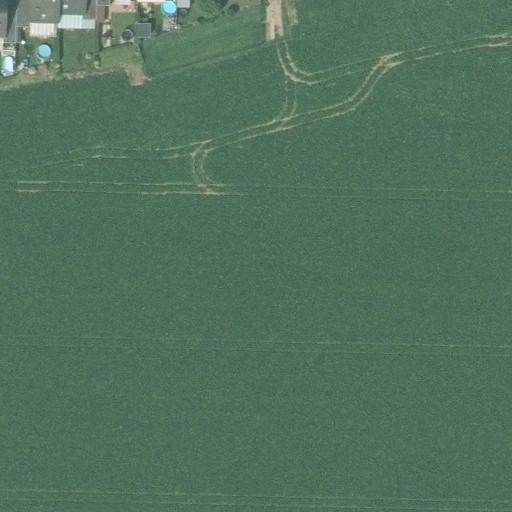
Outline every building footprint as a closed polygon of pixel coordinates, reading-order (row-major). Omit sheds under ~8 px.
[(28,0),(15,0),(16,9),(15,28),(29,29),(29,22),(28,22),(28,0)] [(28,0),(28,22),(29,22),(56,23),(56,14),(55,0),(28,0)] [(55,0),(56,14),(82,14),(83,14),(83,0),(55,0)] [(96,0),(83,0),(83,14),(82,14),(82,21),(95,21),(96,7),(96,0)] [(16,9),(4,9),(3,37),(2,37),(2,45),(15,45),(15,28),(16,9)]
